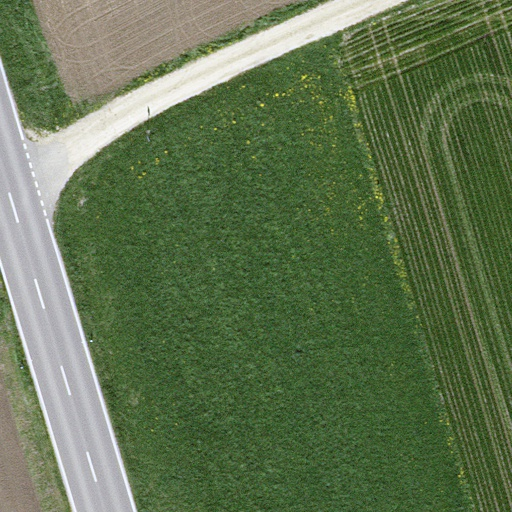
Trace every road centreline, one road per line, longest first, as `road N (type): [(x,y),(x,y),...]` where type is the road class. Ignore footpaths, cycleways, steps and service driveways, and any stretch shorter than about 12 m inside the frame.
road 1 (track): [(9,197),(130,111),(369,0)]
road 2 (secondary): [(103,511),(0,164)]
